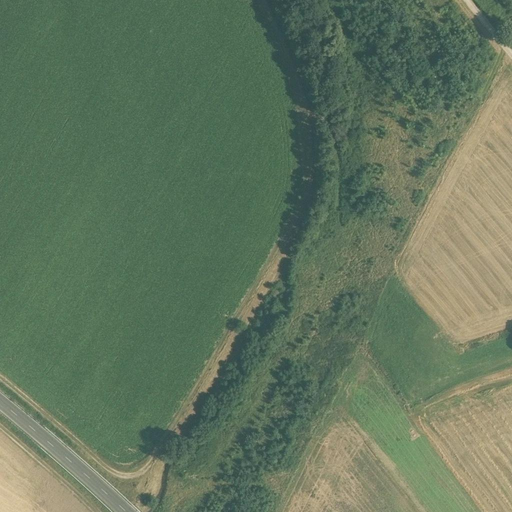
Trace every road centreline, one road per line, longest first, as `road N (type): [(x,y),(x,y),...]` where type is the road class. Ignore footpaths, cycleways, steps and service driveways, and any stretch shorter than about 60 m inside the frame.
road 1 (track): [(260,0),(303,113),(305,185),(299,212),(169,434)]
road 2 (track): [(0,376),(70,434),(93,443),(148,455),(169,434)]
road 3 (track): [(0,422),(102,511)]
